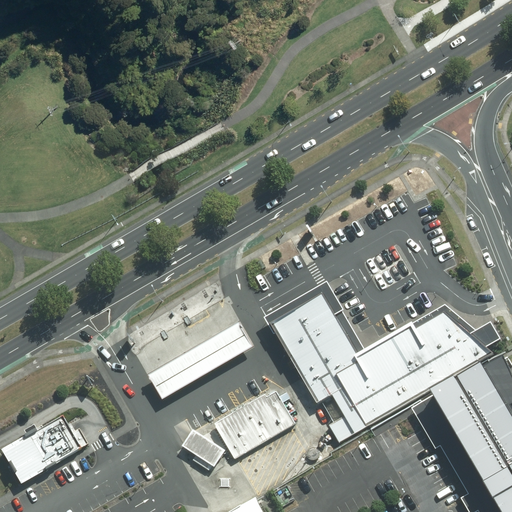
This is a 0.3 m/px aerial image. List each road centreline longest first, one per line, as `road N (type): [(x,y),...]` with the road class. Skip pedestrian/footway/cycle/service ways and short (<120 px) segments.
road 1 (primary): [(0,316),(511,14)]
road 2 (primary): [(392,129),(0,359)]
road 3 (tertiary): [(511,81),(489,106),(483,130),(505,233)]
road 4 (tertiary): [(505,233),(445,144),(392,129)]
road 5 (primary): [(511,60),(392,129)]
road 6 (unknown): [(244,308),(125,368)]
